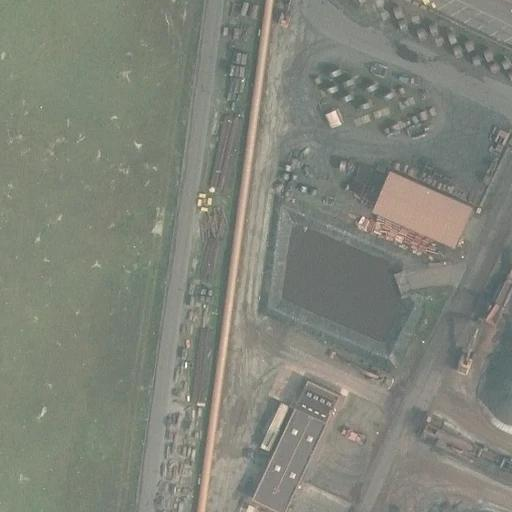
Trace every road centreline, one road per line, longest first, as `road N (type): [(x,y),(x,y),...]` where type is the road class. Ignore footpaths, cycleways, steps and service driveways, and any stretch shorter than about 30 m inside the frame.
road 1 (unknown): [(289,19),(234,393)]
road 2 (unknown): [(511,116),(289,19)]
road 3 (unknown): [(411,417),(333,366),(297,353),(277,355),(234,393)]
